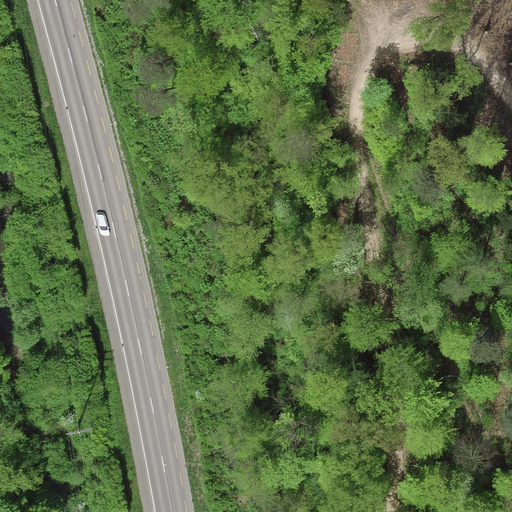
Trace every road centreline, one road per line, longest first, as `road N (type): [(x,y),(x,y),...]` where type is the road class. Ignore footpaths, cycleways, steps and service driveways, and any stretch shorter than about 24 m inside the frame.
road 1 (track): [(511,79),(409,8),(381,17),(352,71),(349,147),(380,299),(393,511)]
road 2 (secondary): [(56,0),(170,511)]
